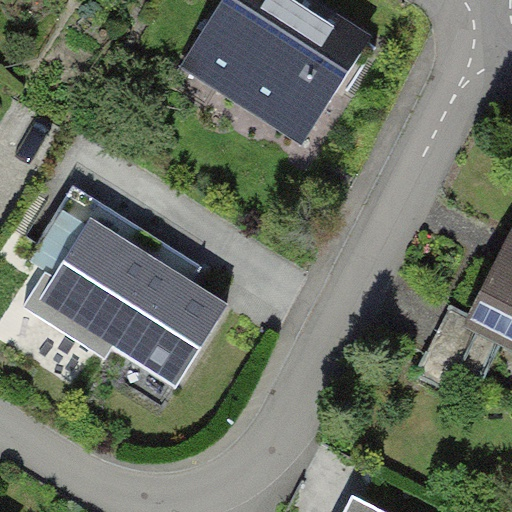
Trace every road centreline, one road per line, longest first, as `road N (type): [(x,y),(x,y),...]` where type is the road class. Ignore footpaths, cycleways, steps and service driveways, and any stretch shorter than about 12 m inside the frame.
road 1 (residential): [(500,7),(268,467),(220,508),(195,511)]
road 2 (residential): [(150,511),(0,419)]
